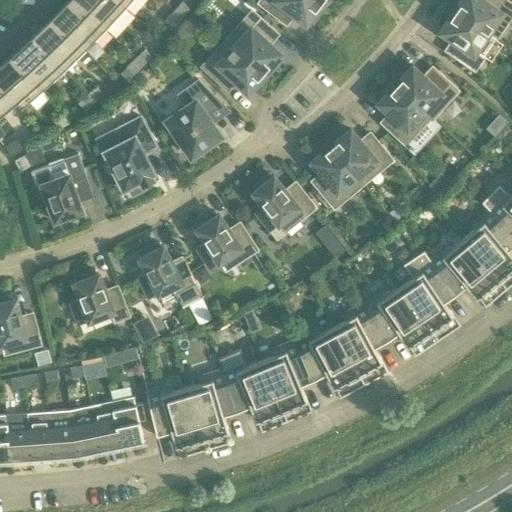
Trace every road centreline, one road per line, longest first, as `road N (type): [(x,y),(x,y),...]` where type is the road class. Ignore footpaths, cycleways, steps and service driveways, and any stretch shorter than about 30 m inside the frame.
road 1 (residential): [(0,486),(78,480),(281,437),(393,375),(511,290)]
road 2 (residential): [(0,264),(142,218),(254,143)]
road 3 (residential): [(254,143),(300,135),(356,86),(424,0)]
road 4 (residential): [(254,143),(273,103),(357,0)]
